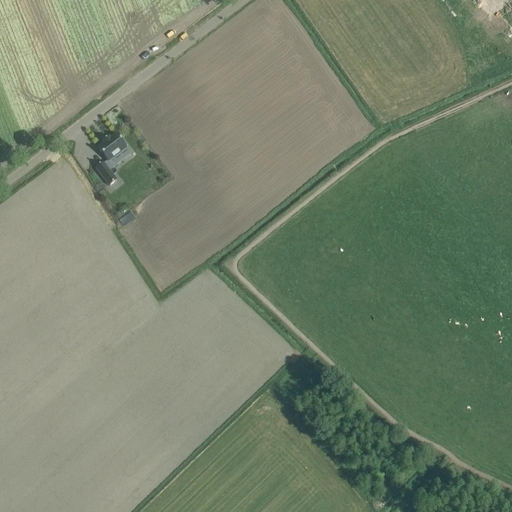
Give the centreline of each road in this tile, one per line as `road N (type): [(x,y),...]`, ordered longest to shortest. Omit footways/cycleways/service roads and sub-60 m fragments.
road 1 (track): [(511,84),(377,149),(235,267),(242,283),(405,431),(511,490)]
road 2 (unclassified): [(0,185),(243,0)]
